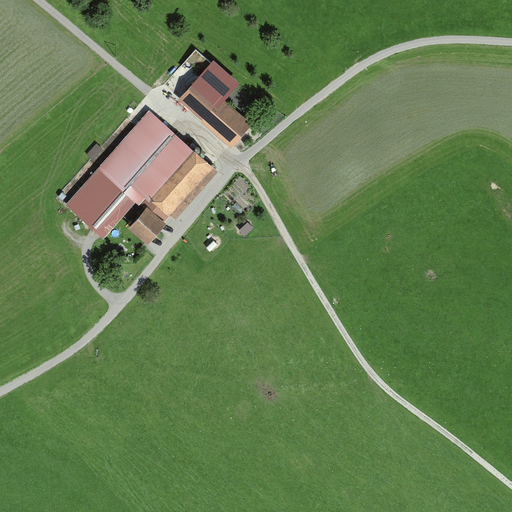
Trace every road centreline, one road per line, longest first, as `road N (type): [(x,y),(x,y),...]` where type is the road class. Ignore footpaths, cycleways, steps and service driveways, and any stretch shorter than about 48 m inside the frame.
road 1 (unclassified): [(0,392),(83,342),(239,163),(365,64),(424,42),(511,43)]
road 2 (track): [(239,163),(366,367),(511,484)]
road 3 (track): [(239,163),(37,0)]
